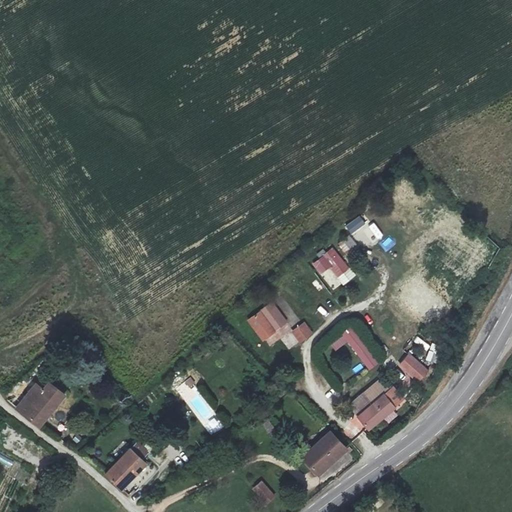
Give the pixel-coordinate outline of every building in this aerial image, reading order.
[(360,214),(345,226),(352,234),(367,222),(360,214)] [(338,243),(347,255),(359,245),(350,234),(338,243)] [(324,253),(311,262),(320,275),(331,267),(343,285),(356,276),(334,246),(324,253)] [(319,285),(313,290),(326,303),(332,298),(319,285)] [(263,341),(289,322),(273,300),(247,320),(263,341)] [(429,301),(415,310),(419,316),(433,306),(429,301)] [(305,320),(291,331),(301,343),(314,333),(305,320)] [(342,332),(370,370),(380,363),(352,324),(342,332)] [(399,365),(420,382),(430,370),(410,352),(399,365)] [(349,404),(368,426),(391,407),(397,414),(408,405),(378,372),(349,404)] [(37,384),(36,383),(17,407),(40,425),(64,395),(48,382),(45,379),(39,381),(37,384)] [(192,385),(180,396),(205,426),(218,415),(192,385)] [(271,433),(276,429),(268,419),(263,422),(271,433)] [(76,443),(84,438),(79,429),(71,434),(76,443)] [(318,472),(346,446),(330,430),(303,455),(318,472)] [(131,447),(106,473),(121,488),(146,462),(141,458),(148,451),(138,442),(132,448),(131,447)] [(267,502),(275,495),(262,481),(254,487),(267,502)] [(129,494),(135,502),(141,498),(135,490),(129,494)]
